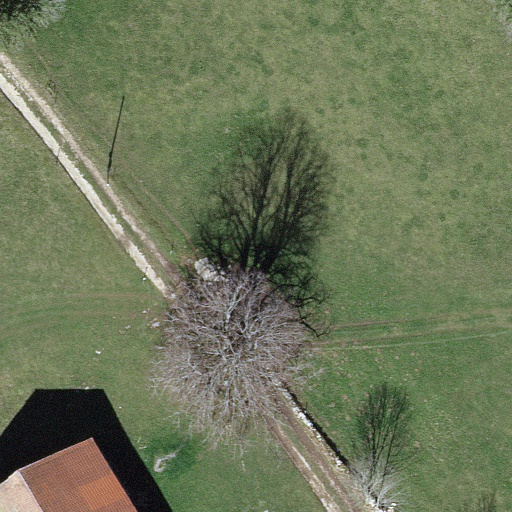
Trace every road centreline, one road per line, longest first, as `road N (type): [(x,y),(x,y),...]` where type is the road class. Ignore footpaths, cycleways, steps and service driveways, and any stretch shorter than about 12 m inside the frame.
road 1 (track): [(339,511),(0,81)]
road 2 (track): [(221,361),(511,315)]
